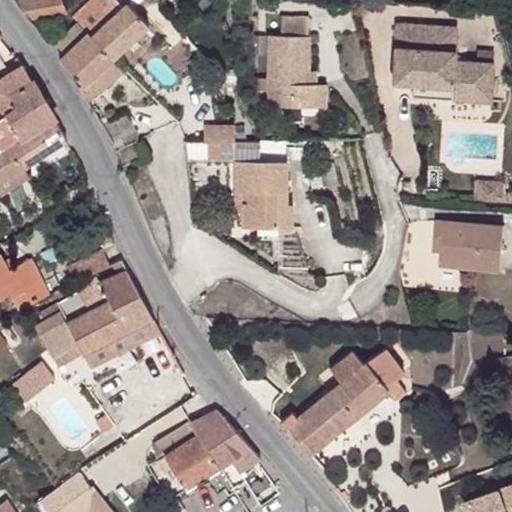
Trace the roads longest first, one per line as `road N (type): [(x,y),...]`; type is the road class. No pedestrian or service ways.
road 1 (tertiary): [(0,5),(52,78),(191,344),(326,511)]
road 2 (unknown): [(199,265),(165,119)]
